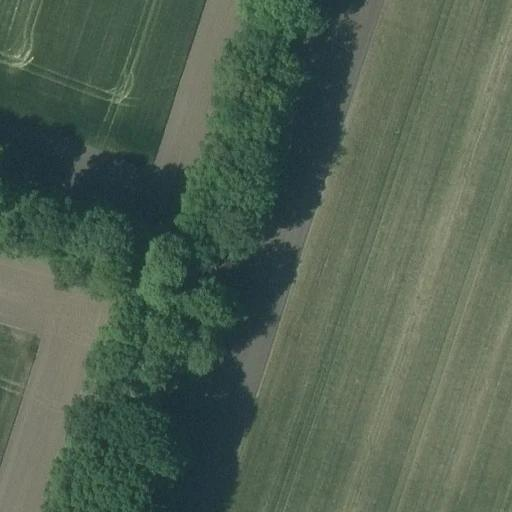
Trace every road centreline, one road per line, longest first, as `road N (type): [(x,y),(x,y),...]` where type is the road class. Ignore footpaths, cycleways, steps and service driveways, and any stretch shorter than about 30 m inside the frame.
road 1 (track): [(195,246),(108,511)]
road 2 (track): [(277,0),(195,246)]
